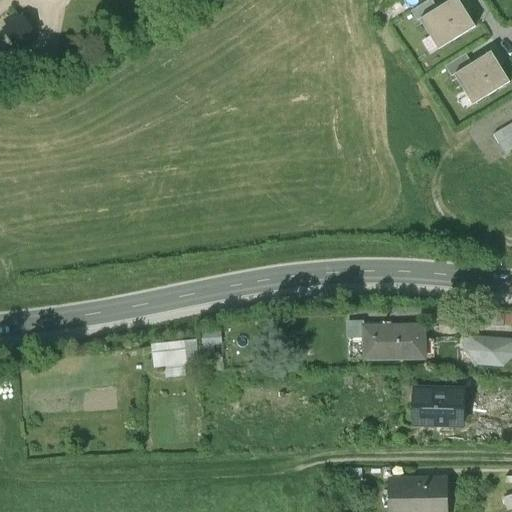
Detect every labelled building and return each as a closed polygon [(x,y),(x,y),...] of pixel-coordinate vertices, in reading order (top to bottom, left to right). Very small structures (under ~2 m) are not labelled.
[(442,0),(426,0),(411,9),(416,19),(444,3),(442,0)] [(423,22),(439,50),(475,28),(458,0),(423,22)] [(454,77),(471,104),(507,82),(489,55),(454,77)] [(511,121),(493,134),(506,153),(511,149),(511,121)] [(502,314),(484,314),(484,327),(502,327),(502,314)] [(346,338),(365,338),(365,328),(365,321),(346,321),(346,338)] [(425,327),(365,328),(365,338),(365,361),(418,360),(418,342),(425,342),(425,327)] [(220,332),(201,334),(202,347),(221,346),(220,332)] [(470,352),(479,364),(503,366),(511,357),(511,342),(471,339),(470,352)] [(195,341),(184,342),(186,366),(197,365),(195,341)] [(184,342),(150,345),(152,369),(164,368),(186,366),(184,342)] [(223,352),(199,355),(201,374),(224,371),(223,352)] [(186,366),(164,368),(165,379),(187,377),(186,366)] [(439,375),(438,391),(463,392),(463,376),(439,375)] [(462,427),(464,392),(463,392),(438,391),(416,390),(414,425),(462,427)] [(511,415),(474,416),(474,442),(511,442),(511,415)] [(390,481),(390,511),(446,511),(446,480),(390,481)] [(511,495),(503,498),(508,511),(511,510),(511,495)]
